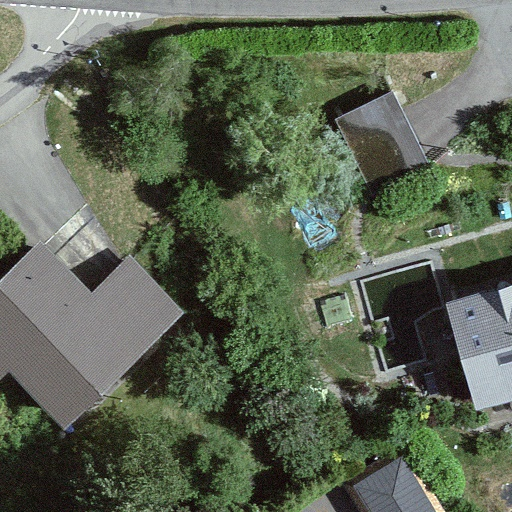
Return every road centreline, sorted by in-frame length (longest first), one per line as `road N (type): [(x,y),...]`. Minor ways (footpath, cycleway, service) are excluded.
road 1 (tertiary): [(127,10),(493,0)]
road 2 (residential): [(127,10),(0,89)]
